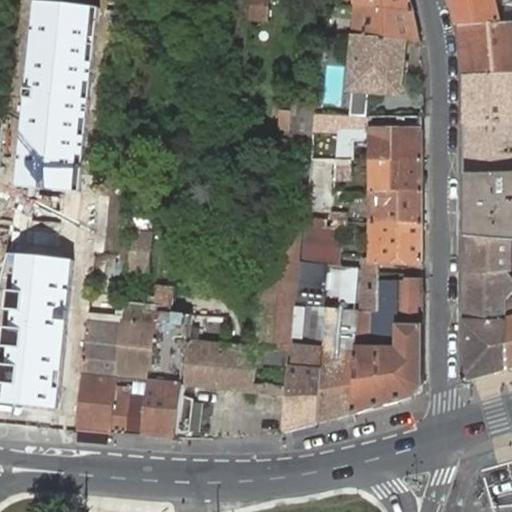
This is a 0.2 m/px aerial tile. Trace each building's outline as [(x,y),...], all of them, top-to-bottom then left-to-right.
[(104,8),(35,0),(16,185),(84,192),(104,8)] [(269,0),(253,0),(251,19),(268,20),(269,0)] [(415,11),(411,0),(358,0),(358,6),(415,11)] [(453,0),(459,25),(463,25),(502,23),(496,0),(453,0)] [(404,40),(421,42),(415,11),(358,6),(356,36),(357,36),(404,40)] [(329,29),(341,30),(343,13),(330,12),(329,29)] [(463,25),(468,76),(511,74),(511,22),(502,23),(463,25)] [(402,60),(404,40),(357,36),(355,66),(353,82),(353,88),(400,92),(400,84),(402,66),(402,60)] [(511,123),(511,74),(468,76),(469,125),(511,123)] [(292,134),(314,135),(316,115),(317,105),(295,103),(292,134)] [(316,140),(308,219),(326,220),(325,227),(332,227),(333,221),(334,214),(334,203),(334,202),(335,191),(337,176),(338,161),(339,145),(340,132),(344,130),(373,130),(425,130),(425,117),(369,117),(318,115),(316,140)] [(242,117),(241,136),(252,136),(253,117),(242,117)] [(511,123),(469,125),(468,175),(511,174),(511,123)] [(425,161),(425,130),(373,130),(373,161),(425,161)] [(339,145),(338,161),(350,161),(350,145),(339,145)] [(350,161),(338,161),(337,176),(350,176),(350,161)] [(425,192),(425,161),(373,161),(373,191),(425,192)] [(511,174),(468,175),(468,204),(480,204),(480,238),(510,240),(511,240),(511,174)] [(349,191),(335,191),(334,202),(348,203),(349,191)] [(373,211),(373,223),(425,223),(425,192),(373,191),(373,206),(379,206),(379,211),(373,211)] [(334,214),(333,221),(349,222),(349,215),(347,215),(348,204),(334,203),(334,214)] [(468,237),(480,238),(480,204),(468,204),(468,237)] [(152,235),(154,215),(135,213),(132,241),(129,265),(129,270),(149,273),(153,235),(152,235)] [(326,220),(308,219),(304,265),(343,267),(360,267),(361,255),(345,254),(346,244),(336,243),(334,240),(335,228),(332,227),(325,227),(326,220)] [(425,223),(373,223),(373,260),(366,261),(365,274),(381,275),(381,261),(425,262),(425,223)] [(303,230),(274,225),(259,347),(225,343),(220,389),(289,397),(302,265),(303,230)] [(182,226),(181,235),(196,237),(196,228),(182,226)] [(480,238),(468,237),(468,274),(493,274),(510,272),(510,240),(480,238)] [(129,265),(132,241),(124,240),(122,264),(129,265)] [(76,258),(11,254),(0,296),(0,402),(61,408),(76,258)] [(304,265),(302,265),(298,303),(356,309),(360,274),(360,267),(343,267),(304,265)] [(493,274),(468,274),(468,293),(468,320),(473,320),(510,321),(510,300),(510,272),(493,274)] [(358,349),(356,415),(417,397),(425,387),(425,326),(425,298),(425,282),(387,281),(386,336),(373,335),(373,313),(382,313),(381,275),(365,274),(364,309),(360,309),(358,349)] [(113,434),(145,437),(151,380),(160,311),(174,313),(176,289),(160,287),(159,298),(147,297),(146,305),(126,303),(125,312),(113,434)] [(289,397),(286,432),(305,427),(319,424),(356,415),(358,349),(360,309),(356,309),(298,303),(292,367),(289,397)] [(79,430),(113,434),(125,312),(117,312),(117,317),(116,324),(89,321),(89,326),(87,342),(84,376),(79,430)] [(116,324),(117,317),(90,315),(89,321),(116,324)] [(510,370),(510,321),(473,320),(468,320),(465,320),(465,381),(466,383),(510,370)] [(186,386),(220,389),(225,343),(190,340),(186,383),(151,380),(145,437),(180,440),(181,432),(192,433),(195,402),(184,401),(186,386)]
